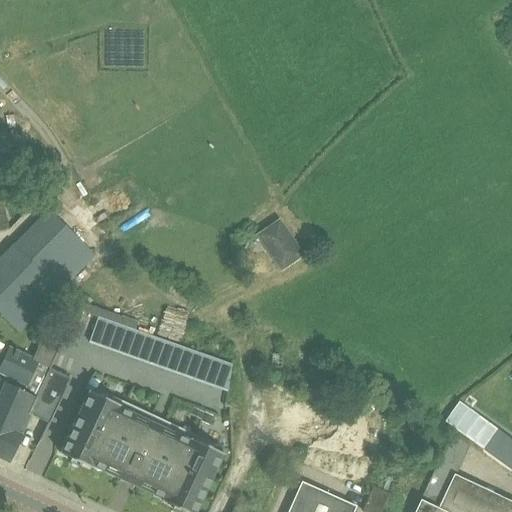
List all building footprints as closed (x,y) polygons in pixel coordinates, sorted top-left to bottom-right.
[(91,45),(38,64),(50,99),(104,80),(91,45)] [(48,208),(14,243),(0,256),(0,313),(19,332),(62,290),(96,255),(48,208)] [(256,235),(282,272),(306,255),(280,218),(256,235)] [(69,326),(78,308),(68,304),(54,319),(69,326)] [(89,341),(227,390),(232,364),(98,316),(89,341)] [(40,343),(33,357),(37,358),(50,365),(59,351),(40,343)] [(9,346),(0,367),(0,371),(25,384),(37,358),(9,346)] [(0,456),(9,461),(30,413),(49,421),(71,378),(49,370),(34,398),(5,383),(0,393),(0,456)] [(89,390),(60,453),(92,467),(98,454),(107,458),(105,466),(104,466),(122,475),(121,479),(135,485),(137,482),(156,491),(165,493),(163,501),(186,511),(195,511),(224,453),(89,390)] [(444,421),(493,457),(508,436),(458,401),(444,421)] [(352,438),(285,423),(279,449),(346,464),(352,438)] [(454,430),(415,511),(511,511),(511,501),(455,475),(470,442),(454,430)] [(288,511),(354,511),(357,505),(303,480),(288,511)] [(364,511),(383,511),(392,494),(373,485),(362,511),(364,511)] [(254,511),(257,507),(241,499),(237,506),(233,511),(254,511)]
